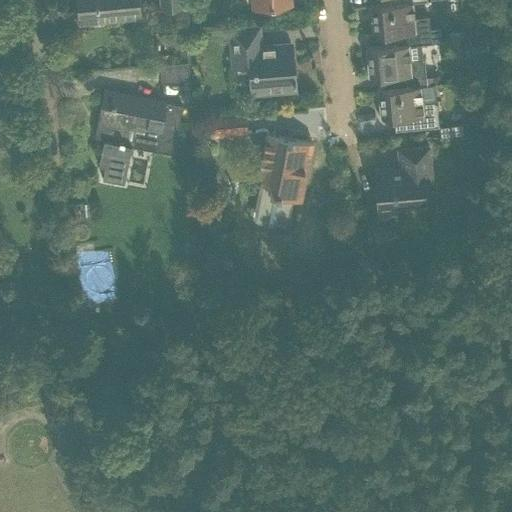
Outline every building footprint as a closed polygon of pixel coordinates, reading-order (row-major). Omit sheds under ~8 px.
[(75,0),(76,9),(78,9),(79,22),(139,17),(137,0),(75,0)] [(160,0),(161,8),(181,6),(180,0),(160,0)] [(400,1),(369,4),(371,34),(403,31),(404,43),(404,44),(420,42),(420,43),(439,41),(437,24),(428,25),(428,15),(413,17),(412,1),(400,2),(400,1)] [(259,25),(227,28),(231,66),(252,64),(254,92),(294,88),(293,80),(295,80),(294,75),(293,75),(290,42),(261,45),(259,25)] [(448,38),(463,38),(463,29),(448,30),(448,38)] [(404,44),(404,43),(364,47),(367,76),(398,74),(399,85),(426,83),(424,59),(422,59),(420,43),(420,42),(404,44)] [(158,65),(160,83),(187,81),(186,63),(158,65)] [(0,114),(11,116),(9,94),(0,92),(0,90),(3,73),(0,72),(0,114)] [(382,87),(376,87),(379,117),(393,116),(410,115),(411,128),(431,126),(438,126),(435,99),(434,82),(431,83),(426,83),(399,85),(382,87)] [(181,105),(123,93),(104,89),(96,131),(95,131),(94,134),(104,136),(98,165),(104,167),(102,179),(123,183),(132,142),(126,140),(129,124),(157,130),(153,150),(171,153),(175,135),(177,124),(181,105)] [(213,135),(246,132),(244,115),(211,118),(213,135)] [(209,122),(195,123),(196,134),(210,132),(210,131),(209,122)] [(467,134),(466,122),(451,124),(453,136),(467,134)] [(186,126),(177,124),(175,135),(183,137),(186,126)] [(261,183),(254,218),(284,224),(289,198),(300,200),(312,142),(266,133),(256,182),(261,183)] [(421,172),(430,171),(428,146),(398,149),(399,167),(374,169),(377,214),(379,214),(379,203),(394,202),(395,213),(396,212),(395,205),(424,203),(421,172)] [(88,201),(79,202),(80,215),(90,214),(88,201)] [(77,295),(68,296),(69,307),(79,305),(77,295)] [(1,336),(8,341),(13,334),(5,329),(1,336)]
